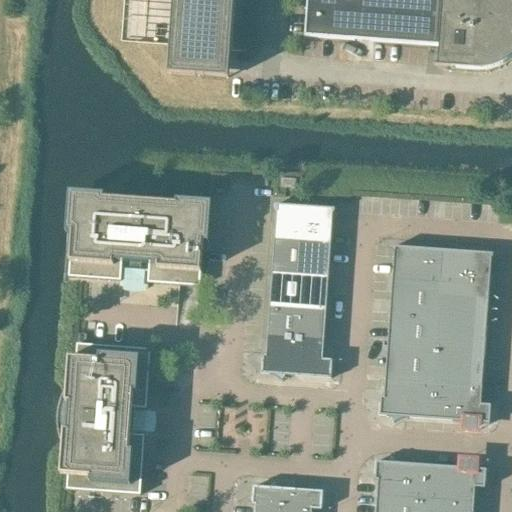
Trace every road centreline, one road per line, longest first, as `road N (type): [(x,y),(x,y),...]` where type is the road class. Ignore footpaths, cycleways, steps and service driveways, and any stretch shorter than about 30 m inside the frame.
road 1 (unclassified): [(511,239),(365,225),(351,403)]
road 2 (unclassified): [(273,0),(269,64),(511,78)]
road 3 (unclassified): [(222,391),(198,389),(181,405),(177,458),(347,471)]
road 4 (unclassified): [(504,447),(350,434)]
road 5 (unclassified): [(351,403),(222,391)]
